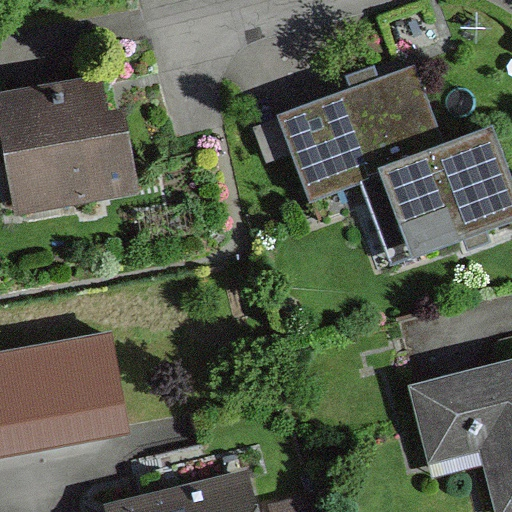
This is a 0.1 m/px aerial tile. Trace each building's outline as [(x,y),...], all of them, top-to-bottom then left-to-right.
[(360,189),(446,156),(415,75),(277,128),(309,209),(360,189)] [(125,90),(16,109),(35,220),(144,201),(125,90)] [(511,192),(491,139),(446,156),(360,189),(392,271),(511,224),(511,192)] [(0,465),(122,444),(107,357),(0,375),(0,465)] [(511,511),(511,378),(422,397),(437,469),(494,457),(506,511),(511,511)] [(263,476),(119,511),(118,511),(309,511),(306,499),(271,508),(263,476)]
